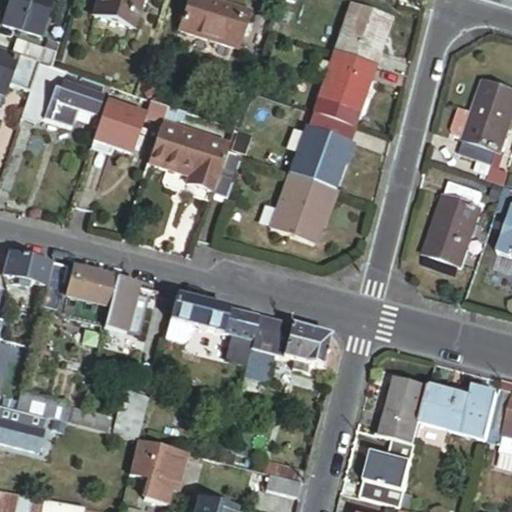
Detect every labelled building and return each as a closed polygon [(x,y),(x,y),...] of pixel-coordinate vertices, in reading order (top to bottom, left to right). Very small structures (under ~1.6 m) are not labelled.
[(13,0),(5,32),(42,43),(54,0),(13,0)] [(101,0),(94,23),(134,35),(145,0),(101,0)] [(193,0),(191,0),(180,35),(251,59),(263,24),(193,0)] [(333,61),(374,75),(392,25),(351,11),(333,61)] [(41,70),(50,73),(55,58),(16,45),(11,60),(41,70)] [(0,56),(0,117),(9,91),(31,99),(38,80),(41,70),(11,60),(0,56)] [(358,123),(374,75),(333,61),(329,73),(323,92),(317,109),(358,123)] [(329,73),(313,68),(306,86),(323,92),(329,73)] [(68,79),(52,74),(49,84),(48,88),(51,88),(63,93),(65,88),(68,79)] [(31,99),(22,125),(37,129),(39,123),(51,88),(48,88),(49,84),(38,80),(31,99)] [(467,142),(499,153),(502,154),(511,126),(511,95),(487,86),(467,142)] [(51,88),(39,123),(52,127),(58,110),(63,93),(51,88)] [(101,100),(65,88),(63,93),(58,110),(78,117),(92,121),(94,122),(101,102),(101,100)] [(135,163),(147,129),(149,121),(108,107),(94,150),(117,157),(135,163)] [(168,113),(153,108),(149,121),(147,129),(162,134),(163,129),(168,113)] [(358,123),(317,109),(311,124),(352,138),(358,123)] [(78,117),(58,110),(52,127),(73,134),(76,125),(78,117)] [(92,121),(78,117),(76,125),(89,130),(92,121)] [(307,138),(347,152),(352,138),(311,124),(307,138)] [(186,190),(214,199),(225,164),(230,151),(163,129),(162,134),(149,171),(188,184),(186,190)] [(331,201),(347,152),(307,138),(290,187),(331,201)] [(494,167),(499,153),(467,142),(462,156),(481,163),(494,167)] [(94,150),(91,158),(114,166),(117,157),(94,150)] [(494,167),(481,163),(477,174),(490,179),(494,167)] [(238,169),(225,164),(214,199),(226,204),(238,169)] [(507,188),(497,184),(493,198),(502,201),(507,188)] [(447,200),(478,210),(483,195),(453,185),(447,200)] [(311,256),(331,201),(290,187),(270,242),(311,256)] [(482,212),(478,210),(447,200),(427,257),(462,270),(482,212)] [(511,228),(503,254),(511,257),(511,228)] [(52,270),(9,259),(3,281),(46,292),(52,270)] [(115,286),(52,270),(46,292),(41,310),(51,313),(53,314),(55,316),(58,318),(61,320),(64,322),(67,323),(103,332),(112,299),(115,286)] [(137,292),(115,286),(112,299),(134,305),(137,292)] [(134,305),(112,299),(103,332),(103,334),(125,339),(134,305)] [(227,315),(178,302),(172,325),(192,331),(221,338),(227,315)] [(227,315),(221,338),(238,342),(244,320),(227,315)] [(244,320),(238,342),(253,346),(259,323),(244,320)] [(259,323),(253,346),(250,357),(265,361),(271,341),(287,345),(290,332),(259,323)] [(192,331),(172,325),(166,346),(181,350),(189,346),(192,331)] [(329,342),(290,332),(287,345),(282,365),(321,375),(329,343),(329,342)] [(282,365),(287,345),(271,341),(265,361),(269,361),(282,365)] [(253,346),(238,342),(232,364),(247,368),(250,357),(253,346)] [(338,356),(329,343),(321,375),(332,378),(338,356)] [(250,357),(247,368),(244,380),(263,385),(269,361),(265,361),(250,357)] [(321,375),(282,365),(280,371),(319,381),(321,375)] [(397,385),(382,442),(386,443),(416,450),(422,429),(431,394),(397,385)] [(511,387),(503,386),(501,397),(511,399),(511,387)] [(473,405),(431,394),(422,429),(464,440),(473,405)] [(475,397),(473,405),(464,440),(488,446),(488,445),(492,429),(499,403),(475,397)] [(511,409),(511,399),(501,397),(499,403),(492,429),(506,433),(511,409)] [(82,416),(78,431),(134,446),(145,404),(122,398),(116,425),(82,416)] [(18,400),(17,406),(14,415),(32,420),(51,424),(61,427),(65,412),(18,400)] [(0,401),(0,411),(14,415),(17,406),(0,401)] [(82,416),(65,412),(61,427),(78,431),(82,416)] [(0,422),(29,430),(32,422),(0,413),(0,422)] [(48,435),(51,424),(32,420),(32,422),(29,430),(38,433),(48,435)] [(0,422),(0,448),(32,457),(34,450),(38,433),(29,430),(0,422)] [(506,433),(492,429),(488,445),(502,449),(506,433)] [(511,434),(506,433),(502,449),(511,451),(511,434)] [(144,435),(141,448),(147,450),(153,451),(157,439),(144,435)] [(188,447),(157,439),(153,451),(161,453),(177,458),(184,460),(188,447)] [(416,450),(386,443),(383,451),(390,453),(395,454),(393,464),(388,462),(372,458),(365,486),(404,497),(416,450)] [(141,448),(138,447),(132,469),(141,471),(147,450),(141,448)] [(40,452),(34,450),(32,457),(38,459),(40,452)] [(147,450),(141,471),(141,473),(155,477),(161,453),(153,451),(147,450)] [(161,453),(155,477),(148,504),(164,508),(168,494),(176,463),(177,458),(161,453)] [(176,463),(168,494),(175,496),(183,465),(176,463)] [(264,468),(261,480),(269,482),(300,490),(303,491),(307,479),(264,468)] [(300,490),(269,482),(265,498),(296,506),(300,490)] [(365,486),(360,505),(387,511),(400,511),(404,497),(365,486)] [(3,499),(0,511),(14,511),(16,502),(3,499)] [(16,502),(14,511),(28,511),(30,505),(16,502)]
